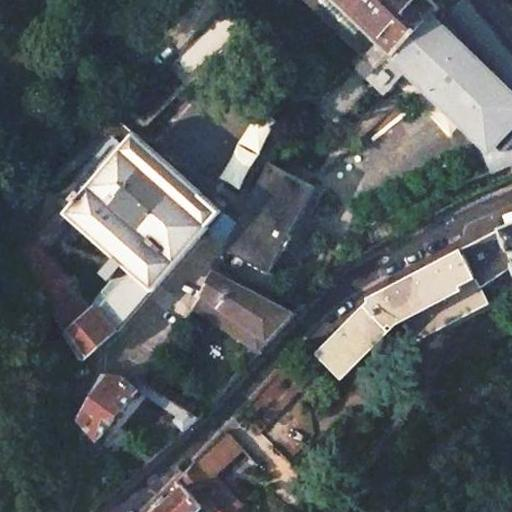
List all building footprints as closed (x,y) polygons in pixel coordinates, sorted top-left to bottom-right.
[(244,7),(237,0),(235,0),(187,47),(172,61),(184,74),(240,20),(244,7)] [(340,0),(379,36),(363,53),(382,70),(398,52),(486,134),(488,132),(505,148),(502,151),(511,162),(511,161),(511,57),(490,30),(468,0),(446,0),(438,9),(435,6),(420,21),(398,0),(340,0)] [(511,162),(502,151),(505,148),(488,132),(486,134),(480,136),(496,171),(511,162)] [(220,212),(221,211),(134,136),(121,150),(116,145),(86,180),(90,183),(67,212),(132,267),(96,307),(39,245),(30,235),(9,250),(83,361),(117,331),(207,227),(212,231),(225,215),(220,212)] [(318,184),(274,161),(249,208),(293,231),(318,184)] [(11,181),(2,189),(16,206),(34,191),(28,182),(21,183),(11,181)] [(293,231),(249,208),(241,223),(256,231),(239,253),(269,268),(282,245),(285,246),(293,231)] [(256,231),(241,223),(229,247),(239,253),(256,231)] [(368,300),(317,351),(340,376),(394,321),(402,317),(414,341),(490,301),(478,278),(511,264),(511,223),(500,228),(367,298),(368,300)] [(282,329),(295,315),(212,271),(200,294),(193,306),(261,352),(282,329)] [(142,381),(106,374),(80,420),(80,461),(97,438),(99,440),(147,384),(142,381)] [(157,381),(153,387),(200,419),(206,412),(157,381)] [(204,451),(216,464),(204,476),(236,511),(242,507),(215,478),(242,451),(223,430),(204,451)] [(182,487),(202,507),(205,511),(235,511),(236,511),(204,476),(192,463),(177,480),(182,487)] [(160,506),(153,511),(196,511),(202,507),(182,487),(160,506)]
